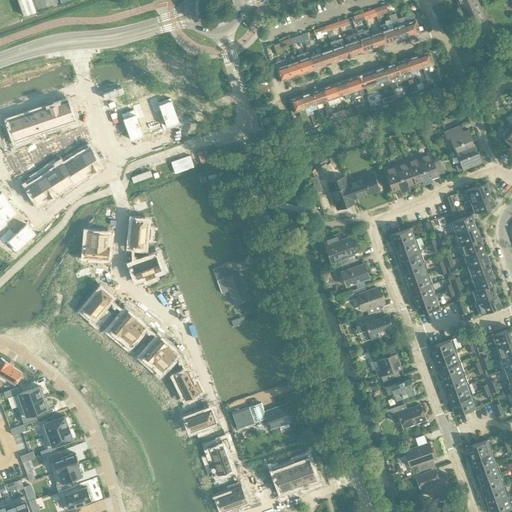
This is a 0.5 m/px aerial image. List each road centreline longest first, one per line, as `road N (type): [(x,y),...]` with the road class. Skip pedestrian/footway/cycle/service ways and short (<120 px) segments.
road 1 (residential): [(357,475),(267,229),(246,123)]
road 2 (residential): [(116,502),(77,402),(0,341)]
road 3 (residential): [(282,93),(437,33)]
road 4 (residential): [(0,169),(35,215),(119,171)]
road 5 (secondary): [(141,30),(0,60)]
road 6 (residential): [(496,167),(364,217)]
road 7 (residential): [(119,171),(246,123)]
road 8 (residential): [(135,297),(117,273),(119,171)]
road 9 (residential): [(364,217),(405,333)]
